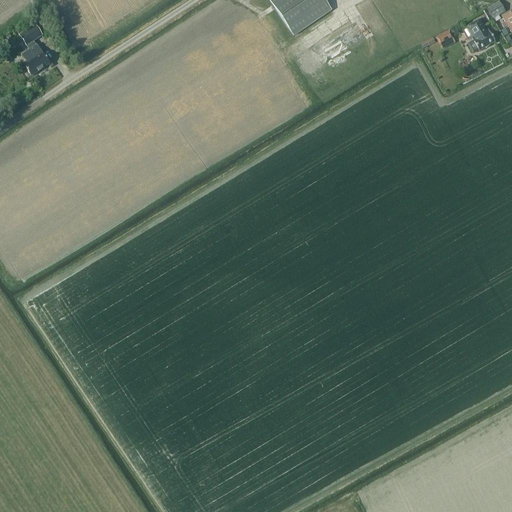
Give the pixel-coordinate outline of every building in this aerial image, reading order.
[(322,0),(269,0),(268,1),(292,37),(331,11),(322,0)] [(492,19),(505,12),(499,2),(486,10),(492,19)] [(503,29),(507,26),(511,33),(511,31),(511,10),(502,17),(505,23),(501,25),(503,29)] [(494,42),(486,29),(484,30),(478,20),(466,27),(472,37),(470,38),(472,42),(467,45),(472,53),(477,50),(478,52),(494,42)] [(340,53),(366,38),(359,24),(349,30),(353,36),(343,42),(344,44),(337,47),(340,53)] [(18,36),(25,47),(41,36),(34,26),(18,36)] [(453,40),(448,31),(434,38),(439,48),(453,40)] [(22,65),(30,77),(49,65),(36,46),(21,56),(26,63),(22,65)]
